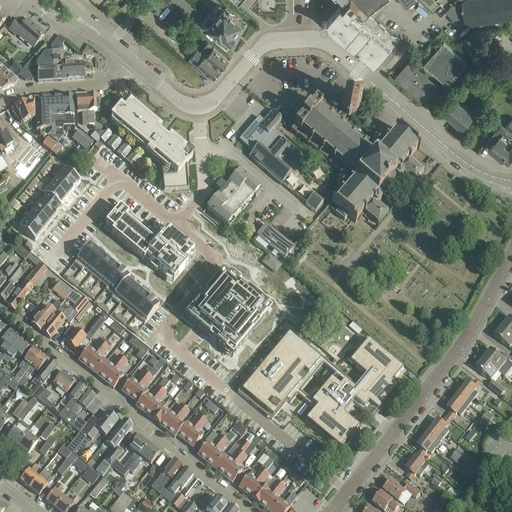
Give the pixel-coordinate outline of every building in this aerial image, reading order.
[(161,0),(139,0),(154,11),(158,15),(167,5),(162,1),(162,0),(161,0)] [(322,20),(322,21),(335,31),(334,32),(375,68),(399,41),(385,29),(385,28),(380,23),(379,24),(369,15),(351,0),(345,0),(344,1),(328,20),(327,20),(326,20),(324,20),(323,20),(322,20)] [(351,0),(369,15),(388,0),(351,0)] [(511,0),(457,0),(453,4),(473,29),(511,22),(511,0)] [(210,13),(203,21),(209,26),(219,35),(216,39),(219,41),(227,48),(232,42),(231,41),(236,35),(234,33),(243,23),(235,17),(225,8),(224,8),(220,4),(214,11),(216,13),(213,17),(210,13)] [(17,20),(9,30),(17,36),(17,35),(33,48),(38,43),(44,35),(33,26),(34,25),(28,20),(24,25),(17,20)] [(62,81),(84,79),(83,58),(64,60),(63,45),(66,41),(59,36),(51,46),(52,53),(46,53),(37,64),(38,73),(38,83),(55,82),(55,81),(62,81)] [(207,41),(201,48),(206,52),(204,54),(222,69),(229,61),(207,41)] [(424,65),(448,86),(468,63),(444,42),(424,65)] [(206,52),(201,48),(200,50),(198,49),(190,58),(214,78),(222,69),(204,54),(206,52)] [(397,78),(421,99),(424,96),(426,98),(436,86),(410,63),(397,78)] [(19,75),(21,77),(26,81),(33,81),(33,71),(27,66),(19,75)] [(0,89),(2,91),(15,85),(17,83),(0,68),(0,67),(0,89)] [(89,125),(87,96),(76,97),(77,113),(82,113),(83,125),(89,125)] [(98,96),(87,96),(89,125),(95,125),(94,112),(99,112),(98,96)] [(35,99),(36,117),(36,123),(31,124),(35,130),(42,135),(47,135),(58,144),(64,137),(64,131),(63,130),(63,116),(62,116),(61,100),(63,100),(63,97),(35,99)] [(73,97),(63,97),(63,100),(61,100),(62,116),(63,116),(63,130),(64,131),(63,126),(75,126),(74,114),(75,114),(75,113),(74,113),(73,97)] [(309,110),(300,101),(291,111),(301,119),(291,131),(297,136),(298,135),(322,156),(321,158),(327,163),(328,161),(345,176),(344,178),(342,178),(341,178),(340,179),(338,180),(337,183),(337,184),(337,185),(337,186),(338,187),(339,188),(340,188),(343,189),(345,191),(333,205),(339,210),(335,214),(345,222),(348,218),(354,223),(361,214),(365,218),(368,216),(378,225),(389,213),(378,204),(379,204),(380,204),(381,203),(382,202),(382,200),(382,199),(382,197),(381,196),(377,195),(380,193),(381,194),(383,194),(385,195),(386,196),(388,196),(389,196),(391,195),(394,192),(395,191),(396,189),(397,187),(396,184),(396,182),(395,180),(393,178),(396,175),(396,176),(396,177),(397,179),(398,179),(401,179),(402,179),(402,178),(403,178),(403,177),(404,175),(414,183),(424,171),(409,158),(422,144),(401,126),(385,143),(384,142),(371,145),(354,131),(356,129),(350,124),(348,125),(343,121),(346,117),(355,115),(360,109),(359,102),(354,97),(347,98),(342,103),(343,110),(338,116),(324,105),(325,104),(319,98),(309,110)] [(23,124),(36,117),(35,99),(16,107),(11,109),(14,116),(18,119),(17,120),(21,124),(22,123),(23,124)] [(453,117),(451,119),(463,128),(474,115),(454,99),(443,112),(444,113),(445,111),(453,117)] [(111,119),(112,120),(111,122),(111,124),(162,167),(164,191),(189,189),(187,164),(193,157),(186,151),(185,137),(171,138),(165,134),(163,136),(159,133),(161,130),(126,101),(111,119)] [(239,140),(253,152),(260,145),(270,154),(282,140),(272,131),(281,121),(272,112),(264,121),(259,117),(239,140)] [(0,135),(4,143),(7,148),(13,144),(0,122),(0,135)] [(511,142),(502,134),(505,131),(511,136),(511,134),(501,125),(489,140),(494,144),(489,150),(502,160),(504,158),(508,161),(511,160),(511,142)] [(73,137),(88,150),(94,143),(79,130),(73,137)] [(108,131),(107,131),(102,138),(100,139),(104,143),(112,134),(108,131)] [(107,145),(114,151),(122,142),(115,136),(107,145)] [(54,147),(56,145),(48,138),(43,145),(44,146),(46,147),(48,149),(55,154),(58,150),(54,147)] [(47,149),(35,140),(17,163),(23,168),(21,170),(27,174),(47,149)] [(253,152),(249,157),(281,185),(291,173),(279,162),(283,157),(282,156),(286,151),(290,154),(294,150),(282,140),(270,154),(260,145),(253,152)] [(117,153),(124,159),(131,150),(125,145),(117,153)] [(77,150),(66,163),(74,170),(85,157),(77,150)] [(127,162),(133,167),(141,158),(134,153),(127,162)] [(61,167),(54,176),(55,178),(56,177),(73,192),(81,183),(61,167)] [(207,208),(227,226),(260,188),(239,170),(225,187),(221,183),(217,188),(221,191),(207,208)] [(55,178),(49,186),(51,187),(66,200),(73,192),(56,177),(55,178)] [(51,187),(44,195),(45,195),(60,208),(60,207),(66,200),(51,187)] [(39,203),(38,203),(56,217),(62,209),(60,207),(60,208),(45,195),(39,203)] [(306,204),(306,205),(315,213),(323,203),(314,195),(306,204)] [(37,201),(30,209),(33,213),(34,212),(49,225),(56,217),(38,203),(39,203),(37,201)] [(109,221),(105,225),(113,232),(111,234),(112,235),(144,261),(146,259),(153,265),(155,266),(159,270),(160,271),(167,277),(173,281),(174,282),(184,269),(187,266),(184,264),(188,259),(193,254),(194,253),(179,240),(174,236),(168,231),(167,231),(157,243),(155,245),(125,220),(127,218),(129,216),(120,208),(109,221)] [(27,220),(42,233),(49,225),(34,212),(33,213),(27,220)] [(24,217),(16,226),(35,242),(42,233),(27,220),(24,217)] [(286,257),(293,248),(266,226),(258,236),(284,258),(280,262),(289,270),(293,264),(286,257)] [(90,245),(74,264),(82,271),(84,269),(98,252),(94,248),(90,245)] [(25,260),(27,257),(29,254),(19,246),(14,251),(25,260)] [(98,252),(84,269),(91,275),(106,258),(98,252)] [(0,267),(8,257),(4,253),(1,256),(0,255),(0,267)] [(27,276),(28,277),(39,264),(40,263),(29,254),(27,257),(36,264),(27,276)] [(263,263),(275,273),(281,266),(269,255),(263,263)] [(106,258),(91,275),(99,282),(114,265),(106,258)] [(52,291),(60,281),(39,264),(28,277),(29,278),(13,297),(7,305),(15,311),(21,303),(30,292),(34,295),(48,278),(55,284),(54,285),(53,284),(48,291),(50,293),(52,291)] [(0,290),(18,269),(12,265),(4,275),(0,271),(0,272),(0,290)] [(114,265),(99,282),(107,288),(107,289),(122,271),(114,265)] [(18,269),(0,290),(0,299),(4,303),(11,295),(14,290),(10,287),(16,280),(22,272),(18,269)] [(107,288),(105,290),(113,297),(127,280),(128,280),(130,278),(122,271),(107,289),(107,288)] [(185,318),(195,326),(199,329),(203,332),(209,338),(216,344),(217,345),(225,351),(226,352),(231,357),(232,357),(248,338),(252,333),(259,326),(267,316),(271,311),(272,310),(248,290),(241,284),(231,276),(226,272),(225,271),(205,295),(198,302),(190,312),(186,317),(185,318)] [(113,297),(111,299),(120,306),(121,304),(135,287),(128,280),(127,280),(113,297)] [(52,291),(65,301),(73,291),(60,281),(52,291)] [(135,287),(121,304),(129,310),(143,293),(135,287)] [(47,324),(41,332),(50,339),(56,331),(65,320),(71,325),(75,320),(88,303),(88,302),(82,297),(81,296),(73,290),(73,291),(65,301),(67,299),(75,306),(72,309),(75,312),(69,318),(64,314),(65,311),(61,308),(56,313),(47,324)] [(143,293),(129,310),(137,317),(151,300),(143,293)] [(151,300),(137,317),(145,324),(159,307),(151,300)] [(31,324),(40,331),(54,314),(61,304),(57,301),(51,308),(49,306),(43,313),(41,312),(31,324)] [(70,328),(64,336),(69,340),(66,344),(76,352),(82,344),(86,338),(90,341),(104,323),(109,318),(105,314),(102,318),(100,317),(91,330),(92,330),(91,331),(87,336),(86,338),(72,326),(70,328)] [(115,332),(119,327),(114,323),(114,322),(109,318),(104,323),(115,332)] [(511,319),(510,318),(502,327),(511,335),(511,319)] [(119,327),(115,332),(120,336),(124,331),(119,327)] [(511,335),(502,327),(495,337),(511,350),(511,335)] [(0,363),(3,360),(4,359),(7,355),(20,338),(10,330),(4,338),(1,341),(5,344),(1,350),(5,353),(2,356),(0,354),(0,363)] [(238,392),(257,408),(257,409),(258,409),(259,409),(259,408),(260,407),(272,417),(286,400),(288,402),(291,404),(291,403),(288,401),(297,391),(299,392),(300,392),(301,392),(304,387),(305,387),(305,386),(305,385),(304,385),(303,384),(321,363),(321,362),(308,350),(309,349),(309,348),(309,347),(308,347),(304,343),(304,342),(289,331),(291,333),(257,374),(256,373),(255,373),(254,373),(250,377),(250,378),(250,379),(250,380),(251,380),(240,393),(238,392)] [(20,338),(7,355),(12,359),(12,360),(17,355),(21,358),(24,354),(30,346),(20,338)] [(78,362),(87,368),(108,342),(103,338),(92,352),(88,349),(78,362)] [(134,347),(138,342),(133,338),(129,343),(134,347)] [(315,410),(305,422),(306,422),(308,421),(343,450),(341,452),(342,452),(350,443),(348,441),(351,437),(358,428),(360,430),(361,430),(343,415),(342,414),(351,403),(353,404),(372,420),(373,420),(380,411),(378,410),(396,388),(398,390),(399,389),(391,383),(403,369),(367,338),(359,347),(361,349),(358,354),(351,362),(348,360),(348,361),(367,376),(357,388),(355,390),(336,374),(335,375),(312,402),(312,403),(317,407),(315,410)] [(87,368),(96,376),(106,363),(105,362),(101,359),(112,345),(108,342),(87,368)] [(138,342),(134,347),(140,352),(136,356),(141,361),(149,351),(138,342)] [(17,384),(22,378),(25,374),(41,355),(34,349),(19,368),(21,370),(16,377),(11,373),(8,377),(17,384)] [(491,350),(484,360),(499,372),(506,363),(511,367),(511,359),(505,354),(501,359),(491,350)] [(4,359),(3,360),(8,364),(12,359),(7,355),(4,359)] [(17,384),(23,389),(28,383),(26,381),(35,370),(38,372),(48,360),(41,355),(25,374),(22,378),(17,384)] [(96,376),(105,383),(123,361),(118,356),(110,366),(106,363),(96,376)] [(148,363),(154,367),(158,362),(153,358),(148,363)] [(165,364),(160,359),(158,362),(154,367),(147,376),(130,398),(138,405),(146,395),(147,392),(144,390),(165,364)] [(499,372),(484,360),(476,369),(491,381),(499,372)] [(123,361),(105,383),(113,389),(123,377),(119,374),(127,364),(123,361)] [(49,362),(36,379),(44,385),(57,368),(49,362)] [(4,368),(1,371),(8,377),(11,373),(4,368)] [(53,384),(66,395),(76,383),(63,372),(53,384)] [(131,380),(122,392),(130,398),(147,376),(143,373),(135,383),(131,380)] [(171,380),(176,385),(180,380),(175,375),(171,380)] [(5,376),(1,381),(3,382),(4,384),(6,385),(15,392),(20,387),(5,376)] [(170,382),(165,378),(150,398),(146,395),(138,405),(136,407),(144,414),(162,391),(170,382)] [(193,398),(199,390),(189,381),(182,389),(193,398)] [(468,382),(463,389),(475,399),(479,394),(475,392),(481,385),(476,381),(472,386),(468,382)] [(489,388),(501,397),(505,392),(494,382),(489,388)] [(59,417),(64,421),(87,392),(78,385),(68,397),(72,400),(59,417)] [(37,389),(32,395),(38,399),(45,390),(41,387),(39,390),(37,389)] [(463,389),(458,396),(470,405),(475,399),(463,389)] [(45,390),(38,400),(52,412),(56,407),(47,400),(51,395),(45,390)] [(199,390),(195,396),(200,400),(205,395),(199,390)] [(166,395),(162,391),(144,414),(153,421),(158,414),(163,418),(168,412),(158,405),(166,395)] [(87,392),(64,421),(80,433),(86,425),(76,416),(82,408),(86,411),(96,399),(87,392)] [(458,396),(452,402),(465,412),(470,405),(458,396)] [(493,404),(498,408),(502,403),(497,399),(493,404)] [(12,415),(17,419),(28,404),(24,401),(12,415)] [(185,410),(188,405),(184,402),(172,416),(168,412),(163,418),(158,414),(153,421),(167,432),(184,410),(185,410)] [(213,405),(209,410),(215,415),(221,407),(215,402),(213,405)] [(451,413),(448,417),(452,421),(458,414),(461,417),(465,412),(452,402),(447,409),(451,413)] [(8,439),(18,447),(27,435),(31,430),(22,423),(33,408),(28,404),(17,419),(21,422),(8,439)] [(0,411),(0,432),(9,421),(4,416),(8,411),(4,407),(0,411)] [(189,413),(185,410),(184,410),(167,432),(175,438),(177,436),(185,426),(181,423),(189,413)] [(80,433),(67,450),(71,453),(73,455),(87,438),(91,441),(98,432),(106,438),(112,429),(118,421),(107,412),(99,423),(94,418),(90,423),(82,434),(80,433)] [(480,421),(487,426),(494,417),(488,412),(480,421)] [(177,436),(185,442),(203,420),(198,417),(190,426),(187,424),(185,426),(177,436)] [(439,420),(433,427),(446,436),(449,432),(446,429),(451,422),(446,419),(443,423),(439,420)] [(105,460),(113,466),(116,462),(115,462),(122,453),(116,448),(126,435),(133,428),(124,420),(117,428),(106,443),(114,449),(105,460)] [(203,420),(185,442),(193,449),(199,441),(203,437),(199,433),(207,424),(203,420)] [(237,423),(232,430),(241,437),(246,430),(237,423)] [(40,437),(46,441),(56,428),(50,424),(40,437)] [(433,427),(428,433),(440,443),(446,436),(433,427)] [(27,435),(18,447),(28,455),(38,443),(32,438),(38,431),(33,428),(31,430),(27,435)] [(197,456),(205,463),(228,434),(224,431),(219,438),(211,447),(207,444),(203,448),(197,456)] [(465,439),(469,442),(476,434),(472,431),(465,439)] [(213,432),(205,442),(207,444),(211,447),(219,438),(213,432)] [(428,433),(423,440),(435,450),(436,449),(437,449),(441,444),(440,443),(428,433)] [(205,463),(214,470),(225,458),(224,457),(220,454),(233,439),(228,434),(205,463)] [(225,458),(215,471),(224,477),(242,455),(252,442),(255,439),(251,436),(248,439),(238,451),(229,462),(225,458)] [(39,452),(44,456),(56,442),(51,437),(39,452)] [(116,462),(113,466),(125,476),(128,471),(129,471),(149,446),(138,437),(129,448),(135,453),(123,468),(116,462)] [(252,442),(257,446),(261,441),(256,437),(252,442)] [(422,450),(418,455),(423,459),(428,452),(432,454),(435,450),(423,440),(417,447),(422,450)] [(257,446),(257,447),(262,450),(266,445),(261,441),(257,446)] [(159,454),(149,446),(129,471),(132,474),(139,466),(139,465),(143,459),(150,465),(159,454)] [(460,447),(451,458),(457,463),(461,459),(465,462),(468,458),(464,455),(466,453),(460,447)] [(57,473),(62,476),(77,459),(71,453),(57,473)] [(238,489),(247,495),(265,473),(269,476),(274,469),(270,466),(277,457),(272,453),(268,458),(269,459),(257,474),(253,471),(238,489)] [(242,455),(224,477),(232,484),(238,476),(242,472),(238,468),(246,458),(242,455)] [(417,457),(412,463),(424,473),(429,466),(422,460),(417,457)] [(277,458),(273,463),(278,467),(282,462),(277,458)] [(78,459),(74,465),(77,468),(82,462),(78,459)] [(162,475),(151,488),(160,495),(176,475),(182,467),(173,460),(167,468),(165,467),(163,468),(161,469),(160,471),(160,473),(162,475)] [(424,473),(412,463),(406,470),(410,474),(407,478),(412,482),(417,475),(420,478),(424,473)] [(285,469),(290,473),(294,468),(289,464),(285,469)] [(28,471),(20,482),(29,489),(39,478),(34,475),(39,469),(37,467),(33,465),(28,471)] [(89,468),(82,478),(88,482),(91,478),(95,482),(100,476),(89,468)] [(166,489),(162,494),(167,497),(171,492),(174,495),(179,488),(182,490),(193,476),(184,469),(167,490),(166,489)] [(39,478),(29,489),(39,497),(45,489),(52,480),(49,478),(48,477),(50,475),(44,470),(39,478)] [(247,495),(255,502),(265,489),(261,486),(269,476),(265,473),(247,495)] [(291,479),(300,487),(304,482),(295,474),(291,479)] [(436,477),(431,483),(437,488),(442,482),(436,477)] [(95,490),(90,496),(94,500),(107,485),(109,483),(104,479),(103,481),(95,490)] [(384,490),(392,496),(396,499),(399,502),(407,492),(416,499),(421,494),(408,484),(403,491),(391,481),(384,490)] [(115,487),(122,492),(126,486),(119,482),(115,487)] [(255,502),(263,508),(281,485),(276,482),(269,492),(265,489),(255,502)] [(263,508),(267,511),(273,511),(281,502),(277,499),(285,489),(281,485),(263,508)] [(46,502),(55,509),(64,498),(59,495),(63,489),(59,486),(52,494),(46,502)] [(381,493),(373,503),(381,509),(384,511),(396,511),(400,508),(393,503),(393,502),(389,499),(381,493)] [(122,496),(109,511),(117,511),(128,498),(123,494),(122,496)] [(170,503),(177,509),(184,500),(185,499),(178,494),(170,503)] [(281,502),(273,511),(286,511),(297,498),(292,495),(285,504),(281,502)] [(64,498),(55,509),(58,511),(68,511),(71,509),(78,501),(74,498),(70,503),(64,498)] [(128,498),(117,511),(125,511),(127,510),(129,511),(136,511),(141,507),(133,502),(128,498)] [(209,511),(222,511),(227,507),(217,498),(207,510),(209,511)] [(154,504),(153,504),(156,500),(154,499),(151,502),(147,499),(142,506),(149,511),(154,504)] [(184,500),(177,509),(181,511),(182,511),(189,504),(184,500)] [(447,510),(449,511),(456,511),(462,506),(454,500),(447,510)]
